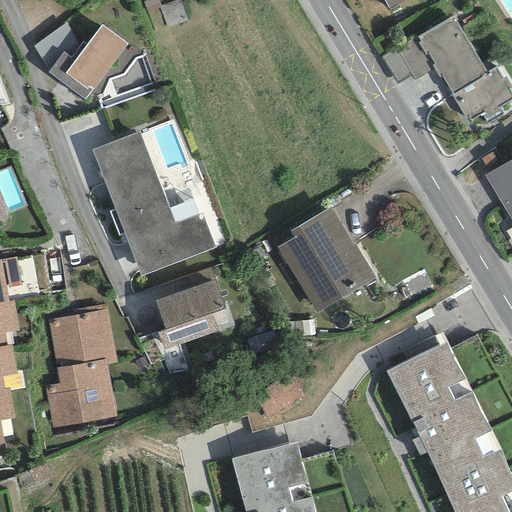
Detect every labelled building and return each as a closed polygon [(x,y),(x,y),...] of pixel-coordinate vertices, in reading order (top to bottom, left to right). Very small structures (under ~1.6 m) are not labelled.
[(383,0),(389,10),(405,0),(383,0)] [(449,18),(417,37),(420,41),(417,43),(425,56),(427,54),(434,64),(431,66),(439,79),(441,77),(451,94),(451,95),(466,120),(468,119),(470,122),(484,113),(487,119),(501,110),(500,107),(511,100),(511,95),(509,90),(511,88),(505,78),(502,80),(495,68),(486,73),(456,22),(453,24),(449,18)] [(79,46),(66,23),(33,46),(48,72),(63,52),(70,58),(79,46)] [(85,101),(127,45),(101,25),(86,45),(82,42),(79,46),(70,58),(63,52),(48,72),(47,73),(85,101)] [(91,150),(140,276),(214,248),(201,213),(196,215),(190,200),(169,208),(139,132),(91,150)] [(511,154),(511,155),(511,159),(484,176),(511,221),(511,154)] [(332,207),(291,231),(295,237),(277,247),(316,314),(375,279),(332,207)] [(16,258),(0,260),(0,302),(8,302),(5,288),(20,285),(16,258)] [(214,281),(154,301),(164,330),(156,333),(162,350),(230,327),(214,281)] [(14,300),(8,302),(0,302),(0,346),(6,345),(4,333),(19,330),(14,300)] [(75,315),(47,321),(56,368),(105,359),(106,364),(116,362),(105,304),(74,310),(75,315)] [(274,331),(247,339),(251,354),(279,346),(274,331)] [(385,372),(418,437),(411,440),(419,456),(426,453),(453,511),(511,511),(511,476),(500,449),(490,428),(445,342),(385,372)] [(11,344),(6,345),(0,346),(0,390),(4,390),(2,377),(16,374),(11,344)] [(106,364),(105,359),(56,368),(58,384),(44,386),(51,428),(116,416),(106,364)] [(305,399),(289,373),(254,394),(269,420),(305,399)] [(9,389),(4,390),(0,390),(0,455),(5,455),(0,424),(0,420),(14,418),(9,389)] [(315,511),(297,442),(231,459),(240,494),(244,511),(315,511)]
